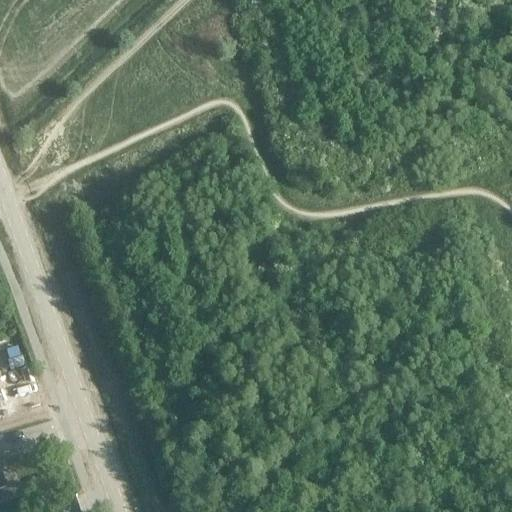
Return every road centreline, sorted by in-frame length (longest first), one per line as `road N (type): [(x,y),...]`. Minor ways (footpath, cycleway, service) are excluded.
road 1 (tertiary): [(118,511),(0,179)]
road 2 (unknown): [(0,189),(30,162),(67,107),(184,0)]
